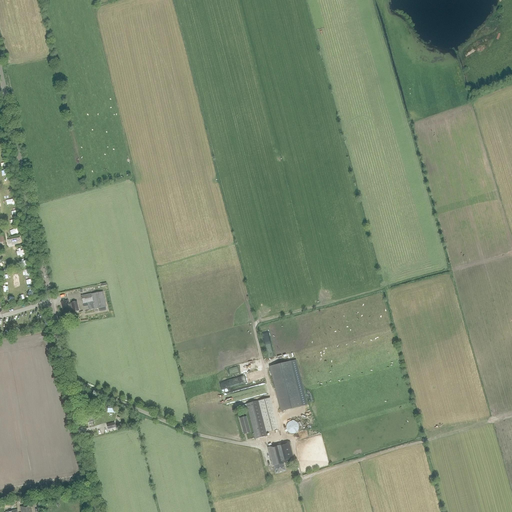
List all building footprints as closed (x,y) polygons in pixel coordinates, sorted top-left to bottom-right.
[(103,292),(81,296),(83,307),(88,306),(89,310),(98,308),(99,312),(107,310),(103,292)] [(64,311),(65,316),(71,315),(70,310),(73,310),(73,312),(79,311),(77,302),(71,303),(71,304),(69,304),(68,301),(61,303),(63,311),(64,311)] [(290,361),(268,367),(280,412),(282,411),(301,406),(291,367),(290,361)] [(257,363),(229,369),(230,375),(258,369),(257,363)] [(238,376),(219,383),(221,390),(241,383),(238,376)] [(270,398),(246,404),(255,439),(267,436),(266,433),(278,430),(270,398)] [(83,417),(84,417),(85,424),(93,422),(92,415),(90,415),(88,410),(84,411),(85,413),(83,413),(83,417)] [(240,419),(244,434),(250,433),(246,417),(240,419)] [(286,425),(286,427),(286,430),(287,432),(289,433),(291,434),(293,434),(296,433),(297,432),(298,430),(299,427),(298,425),(297,423),(296,422),(293,421),(291,421),(289,422),(287,423),(286,425)] [(114,422),(106,425),(108,429),(115,427),(117,431),(124,429),(122,423),(115,425),(114,422)] [(283,463),(294,460),(290,442),(267,447),(272,466),(274,465),(276,473),(285,471),(283,463)]
